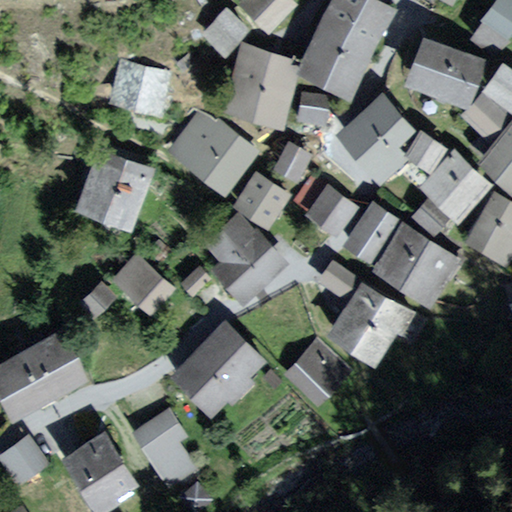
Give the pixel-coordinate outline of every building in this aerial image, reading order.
[(243,0),(241,3),(269,30),(295,4),(291,0),(243,0)] [(395,4),(385,0),(334,0),(300,71),(351,95),(395,4)] [(511,0),(502,0),(486,21),(511,41),(511,0)] [(250,28),(226,7),(202,34),(226,55),(250,28)] [(494,59),(434,39),(417,86),(477,107),(494,59)] [(292,57),(241,42),(222,104),(273,119),(292,57)] [(183,73),(133,62),(123,105),(173,116),(183,73)] [(511,66),(493,90),(511,105),(511,66)] [(404,147),(423,130),(388,90),(344,129),(389,180),(414,158),(404,147)] [(337,100),(312,95),(305,126),(331,131),(337,100)] [(507,115),(491,98),(471,116),(488,133),(507,115)] [(267,150),(224,118),(192,161),(234,193),(267,150)] [(511,184),(511,128),(484,160),(511,184)] [(448,144),(426,131),(413,152),(434,165),(448,144)] [(318,154),(293,141),(279,169),(304,182),(318,154)] [(164,166),(103,144),(80,205),(141,228),(164,166)] [(461,146),(426,181),(462,216),(497,181),(461,146)] [(261,171),(242,204),(278,225),(297,192),(261,171)] [(341,232),(361,203),(330,183),(311,212),(341,232)] [(511,230),(511,200),(495,189),(466,235),(497,254),(511,230)] [(449,212),(429,196),(416,213),(435,229),(449,212)] [(400,215),(375,200),(347,244),(372,259),(400,215)] [(216,266),(248,300),(291,259),(243,208),(210,239),(227,257),(216,266)] [(458,253),(403,221),(376,267),(430,299),(458,253)] [(178,288),(139,253),(116,279),(156,313),(178,288)] [(345,296),(360,274),(334,256),(319,278),(345,296)] [(205,260),(185,278),(197,291),(217,273),(205,260)] [(415,307),(363,278),(332,332),(382,363),(415,307)] [(122,297),(107,281),(85,300),(99,317),(122,297)] [(274,357),(234,317),(179,371),(219,411),(274,357)] [(76,330),(0,367),(0,371),(24,419),(101,381),(76,330)] [(350,372),(314,339),(284,372),(321,404),(350,372)] [(174,402),(131,426),(164,485),(198,465),(183,438),(192,433),(174,402)] [(102,511),(144,487),(109,430),(68,455),(102,511)] [(53,457),(34,433),(6,455),(25,479),(53,457)]
